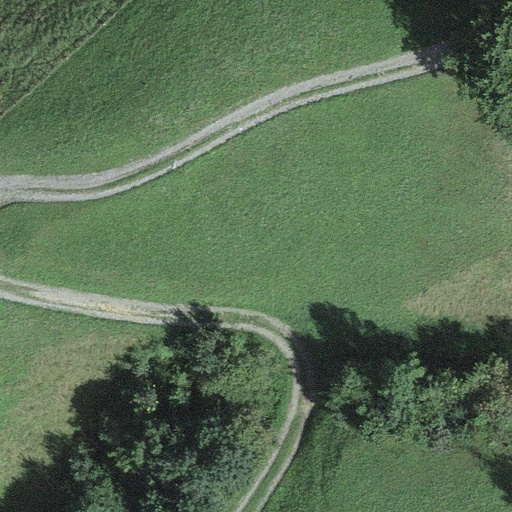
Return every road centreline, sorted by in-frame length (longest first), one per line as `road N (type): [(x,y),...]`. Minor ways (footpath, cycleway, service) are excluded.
road 1 (track): [(0,191),(88,190),(144,171),(283,95),(449,57),(511,23)]
road 2 (track): [(243,511),(289,442),(244,318),(81,304),(0,283)]
